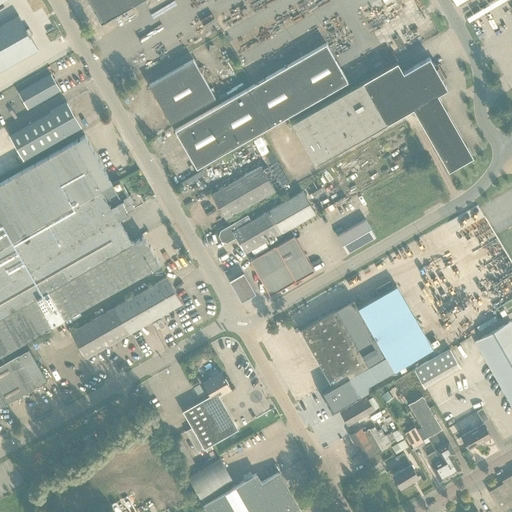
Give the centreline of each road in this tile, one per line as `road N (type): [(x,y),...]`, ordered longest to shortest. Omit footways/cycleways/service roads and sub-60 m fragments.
road 1 (unclassified): [(232,321),(50,0)]
road 2 (unclassified): [(232,321),(256,321),(487,183),(501,150)]
road 3 (unclassified): [(0,453),(232,321)]
road 4 (unknown): [(456,201),(342,0)]
road 5 (unclassified): [(343,511),(232,321)]
road 6 (unclassified): [(501,150),(485,127),(469,48),(440,0)]
